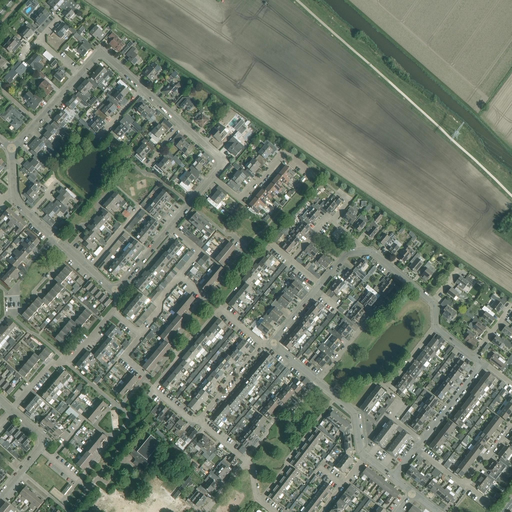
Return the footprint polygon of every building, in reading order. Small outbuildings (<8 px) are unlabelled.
[(29,0),(25,5),(28,7),(30,5),(35,9),(39,4),(34,0),(29,0)] [(63,9),(69,2),(66,0),(62,0),(61,0),(57,0),(56,2),(53,0),(50,0),(48,3),(56,11),(60,6),(63,8),(61,10),(62,10),(63,9)] [(78,12),(74,9),(77,6),(76,5),(77,4),(72,1),(70,0),(69,2),(63,9),(66,5),(69,7),(63,14),(69,20),(72,16),(74,14),(75,15),(78,12)] [(35,16),(33,19),(37,23),(41,26),(44,22),(47,19),(50,15),(47,12),(43,9),(42,8),(39,11),(40,12),(36,17),(35,16)] [(32,32),(35,28),(37,29),(29,22),(24,29),(25,30),(20,35),(27,41),(27,40),(28,40),(31,37),(30,37),(33,33),(32,32)] [(61,37),(68,29),(62,23),(54,32),(61,38),(61,37)] [(105,35),(102,32),(96,26),(90,33),(95,38),(97,37),(101,40),(105,35)] [(83,57),(92,47),(88,43),(85,40),(76,33),(75,35),(73,36),(81,43),(75,49),(79,53),(83,57)] [(124,45),(118,39),(116,38),(117,36),(113,33),(109,37),(112,41),(110,43),(115,47),(114,48),(119,52),(124,45)] [(18,45),(21,42),(15,36),(12,40),(11,39),(4,47),(10,52),(12,50),(14,52),(17,49),(17,48),(19,46),(18,45)] [(140,59),(135,54),(137,51),(133,48),(126,55),(130,59),(128,60),(134,66),(140,59)] [(44,67),(38,63),(41,59),(35,54),(29,61),(33,64),(31,66),(29,67),(34,71),(35,71),(38,75),(41,72),(40,71),(44,67)] [(52,69),(58,63),(53,59),(48,65),(52,69)] [(13,79),(18,73),(22,73),(23,74),(27,69),(32,74),(34,71),(29,67),(28,66),(26,68),(21,64),(19,62),(4,79),(7,81),(10,77),(13,79)] [(155,72),(159,68),(153,63),(147,70),(145,68),(141,72),(151,81),(157,74),(155,72)] [(55,73),(53,76),(56,79),(60,82),(65,77),(63,76),(66,72),(64,70),(60,67),(58,69),(55,72),(55,73)] [(109,74),(111,76),(114,74),(107,68),(105,71),(101,67),(96,72),(105,79),(109,74)] [(183,87),(174,79),(178,74),(175,71),(170,76),(166,81),(167,80),(170,84),(163,92),(167,96),(171,91),(175,95),(183,87)] [(101,83),(105,79),(96,72),(94,74),(93,73),(93,74),(94,75),(92,77),(96,81),(94,83),(98,87),(100,89),(102,86),(100,84),(101,83)] [(53,90),(48,84),(49,83),(45,80),(39,88),(48,96),(53,90)] [(98,87),(94,83),(92,82),(90,84),(86,80),(82,85),(88,91),(92,86),(95,89),(98,87)] [(107,88),(110,84),(105,80),(102,83),(107,88)] [(120,80),(118,82),(120,84),(116,89),(124,97),(129,92),(124,88),(126,85),(120,80)] [(84,95),(88,91),(82,85),(77,90),(80,92),(78,95),(86,102),(88,99),(84,95)] [(124,97),(116,89),(111,94),(109,92),(107,94),(110,97),(113,100),(115,98),(119,102),(121,100),(122,100),(123,100),(122,99),(124,97)] [(39,104),(42,100),(36,94),(33,96),(29,92),(27,94),(24,97),(32,105),(30,106),(34,110),(39,106),(38,105),(39,103),(39,104)] [(86,102),(78,95),(76,97),(74,96),(70,100),(76,106),(80,102),(86,107),(87,107),(89,105),(86,102)] [(117,108),(112,104),(114,102),(113,100),(110,97),(107,100),(108,101),(104,105),(113,113),(117,108)] [(193,106),(195,104),(195,102),(190,98),(188,100),(185,101),(183,99),(180,101),(176,105),(178,107),(180,107),(181,108),(182,109),(184,109),(186,107),(187,108),(187,110),(189,112),(190,112),(194,108),(194,106),(193,106)] [(72,110),(76,106),(70,100),(66,105),(67,107),(65,109),(74,117),(76,114),(72,110)] [(147,108),(145,105),(146,104),(142,100),(135,107),(138,110),(137,111),(141,115),(147,108)] [(113,113),(104,105),(103,104),(97,111),(99,113),(104,118),(106,116),(108,118),(113,113)] [(18,119),(22,115),(11,106),(5,113),(3,111),(0,114),(0,115),(6,120),(8,117),(14,122),(13,122),(13,124),(12,126),(16,129),(18,129),(21,126),(20,124),(22,122),(18,119)] [(153,116),(156,112),(151,108),(150,110),(147,108),(141,115),(145,118),(146,117),(149,120),(153,116)] [(74,117),(65,109),(66,110),(64,112),(62,111),(58,116),(67,123),(68,122),(70,123),(71,120),(74,117)] [(208,121),(201,115),(204,112),(201,110),(196,116),(198,114),(200,116),(195,121),(202,127),(208,121)] [(105,119),(104,118),(99,113),(97,111),(94,114),(96,115),(92,120),(101,128),(105,123),(103,121),(105,119)] [(63,128),(67,123),(58,116),(54,120),(55,121),(53,124),(54,125),(61,131),(63,129),(63,128)] [(129,125),(131,123),(124,117),(118,124),(120,126),(118,128),(125,134),(128,130),(127,129),(130,126),(129,125)] [(166,134),(173,126),(165,119),(164,121),(160,126),(159,124),(155,128),(162,135),(164,132),(166,134)] [(242,119),(234,128),(237,131),(245,122),(242,119)] [(101,128),(92,120),(88,124),(87,124),(85,127),(92,133),(94,131),(96,133),(101,128)] [(219,142),(229,131),(226,128),(225,129),(219,123),(209,134),(219,142)] [(63,133),(61,131),(54,125),(52,128),(49,124),(45,129),(47,131),(47,132),(48,132),(53,136),(55,134),(57,135),(59,134),(61,136),(63,133)] [(125,134),(118,128),(115,131),(113,129),(109,134),(117,140),(120,137),(121,138),(125,134)] [(160,137),(162,135),(155,128),(151,132),(152,133),(149,136),(154,140),(157,143),(161,139),(160,137)] [(52,144),(56,139),(53,136),(48,132),(47,132),(43,136),(48,140),(46,142),(53,148),(55,146),(52,144)] [(187,143),(184,141),(186,139),(181,135),(179,137),(177,135),(170,143),(172,144),(174,142),(177,145),(176,146),(180,150),(187,143)] [(241,142),(238,139),(234,136),(229,141),(233,145),(228,150),(235,157),(244,147),(240,144),(241,142)] [(44,144),(37,138),(33,142),(41,150),(45,146),(51,151),(53,148),(46,142),(44,144)] [(155,149),(151,146),(151,145),(153,143),(150,141),(148,143),(144,140),(141,143),(143,144),(140,148),(147,154),(149,152),(151,154),(155,149)] [(38,154),(41,150),(33,142),(28,147),(32,150),(30,152),(34,156),(41,162),(43,159),(38,154)] [(188,156),(195,148),(191,144),(189,146),(187,143),(180,150),(184,154),(185,153),(188,156)] [(277,149),(273,146),(269,143),(266,147),(265,146),(262,150),(269,155),(271,152),(273,154),(277,149)] [(144,157),(147,154),(140,148),(136,152),(137,153),(135,156),(142,163),(146,159),(144,157)] [(266,158),(269,155),(262,150),(258,154),(259,155),(257,158),(264,164),(268,159),(266,158)] [(209,160),(211,158),(205,152),(199,159),(198,158),(195,162),(202,168),(205,165),(206,166),(210,162),(209,160)] [(170,164),(173,160),(172,159),(166,153),(162,158),(163,160),(161,162),(168,169),(171,165),(170,164)] [(44,165),(41,162),(34,156),(32,158),(34,160),(30,164),(35,169),(38,171),(42,167),(44,165)] [(172,159),(173,160),(179,165),(182,162),(177,158),(176,160),(173,157),(172,159)] [(264,164),(257,158),(254,161),(253,160),(250,164),(257,170),(259,167),(261,168),(264,164)] [(31,173),(35,169),(30,164),(27,161),(23,166),(24,167),(22,169),(29,176),(34,181),(37,178),(31,173)] [(168,169),(161,162),(159,165),(157,163),(153,168),(160,174),(164,171),(165,172),(168,169)] [(200,170),(202,168),(195,162),(192,166),(193,167),(190,170),(199,177),(198,176),(202,172),(200,170)] [(254,172),(257,170),(250,164),(246,168),(248,170),(246,172),(242,169),(242,170),(250,176),(252,178),(256,174),(254,172)] [(295,174),(284,165),(282,168),(283,169),(282,170),(288,175),(290,173),(293,176),(295,174)] [(199,177),(190,170),(191,171),(189,174),(187,173),(184,177),(191,183),(193,180),(195,181),(199,177)] [(250,176),(242,170),(240,173),(238,171),(234,176),(242,182),(244,179),(246,180),(250,176)] [(286,178),(288,175),(282,170),(278,175),(288,182),(289,180),(286,178)] [(288,182),(278,175),(275,179),(281,184),(283,181),(288,186),(290,184),(288,182)] [(38,188),(40,186),(34,181),(29,176),(27,178),(32,182),(28,187),(30,189),(31,189),(36,194),(40,190),(38,188)] [(240,184),(242,182),(234,176),(231,179),(233,180),(228,186),(227,184),(227,185),(232,189),(234,187),(238,190),(242,185),(240,184)] [(189,185),(191,183),(184,177),(181,180),(182,182),(179,185),(187,191),(191,187),(189,185)] [(279,186),(281,184),(275,179),(272,183),(281,191),(284,193),(286,190),(283,188),(283,189),(279,186)] [(281,191),(272,183),(268,187),(274,192),(276,190),(279,193),(281,191)] [(228,193),(226,192),(219,186),(215,191),(217,192),(214,195),(221,201),(228,193)] [(69,194),(62,187),(59,190),(58,189),(57,191),(60,195),(65,199),(69,195),(74,199),(76,197),(71,192),(69,194)] [(272,194),(274,192),(268,187),(265,191),(272,197),(274,199),(276,197),(272,194)] [(265,191),(261,188),(257,192),(259,193),(265,198),(267,196),(270,199),(272,197),(265,191)] [(36,194),(31,189),(30,189),(28,192),(27,191),(23,195),(28,199),(28,200),(32,204),(28,200),(30,198),(34,201),(39,197),(36,194)] [(172,198),(163,191),(159,195),(167,201),(168,203),(172,198)] [(263,201),(265,198),(259,193),(257,192),(254,196),(255,197),(265,205),(266,203),(263,201)] [(126,203),(125,201),(115,193),(111,197),(117,202),(122,208),(126,203)] [(65,206),(68,202),(65,199),(60,195),(56,199),(62,205),(61,207),(66,211),(68,209),(65,206)] [(167,201),(159,195),(156,199),(163,205),(167,201)] [(225,204),(221,201),(214,195),(212,197),(210,196),(206,201),(215,208),(220,203),(223,206),(225,204)] [(265,205),(255,197),(254,196),(250,200),(252,202),(258,207),(260,205),(263,207),(265,205)] [(114,205),(117,202),(111,197),(107,202),(116,210),(118,208),(114,205)] [(337,206),(341,202),(336,197),(332,202),(330,200),(326,204),(334,211),(336,208),(336,207),(337,206)] [(163,205),(156,199),(153,203),(160,209),(162,210),(165,207),(163,205)] [(256,209),(258,207),(252,202),(250,200),(247,204),(250,207),(248,210),(252,214),(254,211),(258,214),(259,212),(256,209)] [(334,211),(326,204),(323,201),(320,206),(316,203),(315,205),(319,209),(321,211),(323,209),(330,214),(331,213),(332,213),(334,211)] [(59,209),(51,202),(47,207),(55,214),(57,216),(61,211),(64,214),(66,211),(61,207),(59,209)] [(116,210),(107,202),(103,206),(108,211),(111,208),(114,212),(116,210)] [(160,209),(153,203),(150,207),(158,214),(159,214),(157,213),(160,209)] [(240,205),(234,212),(236,214),(242,207),(240,205)] [(321,214),(317,211),(319,209),(315,205),(314,206),(313,205),(311,207),(313,209),(310,212),(318,219),(320,216),(319,216),(321,214)] [(57,216),(55,214),(47,207),(45,209),(44,208),(42,210),(47,215),(43,219),(51,227),(56,223),(51,219),(54,215),(56,217),(57,216)] [(158,214),(150,207),(146,211),(155,218),(158,214)] [(358,218),(355,216),(355,215),(355,214),(354,213),(355,212),(350,208),(347,211),(348,211),(348,212),(343,218),(349,223),(350,222),(352,224),(358,218)] [(8,219),(13,213),(9,209),(1,218),(3,220),(6,217),(8,219)] [(111,216),(103,209),(101,211),(103,213),(101,216),(107,221),(111,216)] [(125,210),(121,214),(126,219),(130,214),(125,210)] [(318,219),(310,212),(307,210),(302,217),(308,222),(309,219),(313,223),(315,221),(315,222),(318,219)] [(236,214),(234,212),(228,219),(230,221),(236,214)] [(379,227),(375,224),(376,223),(377,223),(382,217),(381,217),(383,215),(382,215),(383,214),(380,212),(372,221),(369,225),(372,227),(369,230),(370,231),(367,234),(372,238),(378,231),(376,229),(379,227)] [(9,226),(18,217),(13,213),(8,219),(10,221),(7,224),(9,226)] [(193,225),(200,216),(196,213),(189,221),(193,225)] [(360,232),(368,222),(367,219),(365,220),(364,217),(361,215),(356,220),(359,222),(354,228),(360,232)] [(107,221),(101,216),(99,218),(97,216),(95,218),(103,225),(107,221)] [(197,228),(203,221),(204,219),(200,216),(193,225),(197,228)] [(307,225),(309,223),(308,222),(302,217),(301,216),(299,218),(302,221),(301,221),(301,223),(302,224),(300,226),(308,233),(310,230),(309,230),(311,228),(307,225)] [(17,227),(22,221),(18,217),(9,226),(11,228),(14,225),(17,227)] [(103,225),(95,218),(93,220),(95,222),(93,224),(99,230),(103,225)] [(159,224),(152,218),(148,222),(157,230),(157,229),(156,228),(159,224)] [(201,231),(207,224),(208,223),(204,219),(203,221),(197,228),(201,231)] [(18,234),(27,225),(22,221),(17,227),(19,229),(16,232),(18,234)] [(117,230),(121,225),(117,222),(113,226),(115,228),(117,230)] [(157,230),(148,222),(145,226),(152,232),(154,233),(157,230)] [(204,235),(211,228),(212,226),(208,223),(207,224),(201,231),(204,235)] [(99,230),(93,224),(91,227),(89,225),(87,227),(91,230),(95,234),(99,230)] [(152,232),(145,226),(142,230),(149,236),(152,232)] [(306,236),(308,233),(300,226),(298,229),(297,229),(294,229),(292,231),(298,236),(301,238),(302,236),(304,237),(305,235),(306,236)] [(209,238),(215,231),(211,228),(204,235),(209,238)] [(106,243),(100,238),(95,234),(91,230),(87,235),(92,240),(95,237),(98,241),(105,246),(107,244),(106,243)] [(149,236),(142,230),(138,234),(146,240),(149,236)] [(40,242),(28,231),(26,233),(32,239),(30,241),(36,247),(40,242)] [(299,240),(301,238),(298,236),(292,231),(290,233),(291,237),(289,239),(297,246),(299,243),(300,241),(299,240)] [(389,244),(394,238),(396,235),(394,233),(391,233),(388,237),(384,234),(378,241),(382,245),(383,246),(384,244),(386,247),(389,244)] [(146,240),(138,234),(135,238),(142,244),(146,240)] [(95,242),(92,240),(87,235),(83,239),(86,242),(84,245),(83,244),(90,251),(94,246),(93,244),(95,242)] [(399,248),(396,246),(399,243),(394,238),(389,244),(392,246),(389,250),(394,255),(399,248)] [(295,249),(297,246),(289,239),(286,244),(285,243),(283,244),(282,248),(289,255),(293,250),(294,248),(295,249)] [(36,247),(30,241),(27,243),(24,240),(22,242),(32,251),(36,247)] [(139,251),(141,252),(144,248),(135,240),(131,245),(139,251)] [(183,246),(176,241),(173,245),(179,250),(183,246)] [(32,251),(22,242),(20,244),(24,247),(22,250),(28,255),(32,251)] [(237,248),(230,242),(227,245),(224,242),(223,244),(232,252),(234,250),(235,251),(237,248)] [(179,250),(173,245),(171,243),(167,247),(169,249),(176,254),(179,250)] [(232,252),(223,244),(221,246),(224,249),(222,251),(230,257),(231,255),(230,254),(232,252)] [(308,255),(315,247),(312,245),(312,246),(310,244),(304,251),(308,255)] [(139,251),(131,245),(128,249),(135,255),(139,251)] [(412,257),(415,253),(406,245),(399,253),(401,255),(399,259),(404,263),(407,260),(411,256),(412,257)] [(100,246),(93,253),(97,256),(103,249),(100,246)] [(313,259),(319,252),(317,250),(315,247),(308,255),(313,259)] [(28,255),(22,250),(20,252),(16,249),(14,251),(24,260),(28,255)] [(135,255),(128,249),(125,252),(132,258),(135,255)] [(176,254),(169,249),(166,252),(165,252),(173,258),(176,254)] [(24,260),(14,251),(13,253),(16,256),(14,259),(20,264),(24,260)] [(230,257),(222,251),(220,253),(217,251),(216,253),(225,261),(227,259),(228,259),(230,257)] [(132,258),(125,252),(122,256),(129,262),(132,258)] [(173,258),(165,252),(162,256),(171,263),(174,259),(173,258)] [(225,261),(216,253),(214,255),(217,257),(215,260),(222,266),(224,264),(223,263),(225,261)] [(277,260),(268,253),(264,257),(271,263),(273,261),(275,262),(277,260)] [(206,263),(210,258),(205,254),(201,259),(205,262),(206,263)] [(423,264),(418,259),(420,257),(417,254),(415,256),(412,260),(414,262),(409,268),(413,271),(412,271),(414,273),(415,272),(415,273),(419,269),(423,264)] [(129,262),(122,256),(121,255),(117,259),(126,266),(129,262)] [(321,266),(328,258),(325,256),(325,257),(323,255),(321,258),(320,257),(319,257),(314,263),(320,268),(321,266)] [(171,263),(162,256),(159,260),(165,265),(167,267),(171,263)] [(269,265),(271,263),(264,257),(261,262),(270,269),(271,267),(269,265)] [(20,264),(14,259),(12,261),(8,258),(6,260),(14,266),(16,268),(20,264)] [(326,270),(332,262),(328,258),(321,266),(326,270)] [(126,266),(117,259),(114,263),(121,269),(124,265),(125,266),(126,266)] [(361,271),(367,263),(362,259),(359,262),(356,260),(353,264),(357,268),(355,270),(365,278),(366,276),(361,271)] [(100,270),(106,263),(102,260),(96,267),(100,270)] [(165,265),(159,260),(156,264),(162,269),(165,265)] [(270,269),(261,262),(258,265),(264,271),(266,269),(268,271),(270,269)] [(121,269),(114,263),(111,267),(118,273),(121,269)] [(436,270),(432,267),(427,263),(422,269),(425,272),(420,277),(423,279),(422,279),(425,282),(432,273),(433,274),(436,270)] [(162,269),(156,264),(152,268),(159,273),(162,269)] [(264,271),(258,265),(256,264),(252,268),(259,274),(261,272),(263,273),(265,271),(264,271)] [(225,271),(223,269),(218,265),(216,268),(213,265),(211,267),(221,275),(223,272),(224,273),(225,271)] [(17,274),(19,272),(16,268),(14,266),(10,271),(18,278),(19,276),(17,274)] [(73,271),(67,266),(63,271),(69,276),(73,271)] [(118,273),(111,267),(109,266),(106,270),(114,277),(118,273)] [(194,275),(198,271),(193,267),(190,271),(194,275)] [(221,275),(211,267),(210,269),(213,272),(211,274),(218,280),(219,279),(218,278),(221,275)] [(161,275),(159,273),(152,268),(149,271),(148,271),(155,277),(158,280),(160,278),(159,278),(161,275)] [(257,276),(259,274),(252,268),(249,272),(258,280),(259,278),(257,276)] [(365,278),(355,270),(353,272),(350,269),(348,271),(346,273),(353,280),(357,275),(363,280),(365,278)] [(18,278),(10,271),(6,275),(11,281),(14,278),(16,280),(18,278)] [(69,276),(63,271),(59,275),(65,280),(69,276)] [(155,277),(148,271),(147,273),(145,271),(143,273),(152,280),(155,277)] [(191,280),(194,275),(190,271),(186,276),(191,280)] [(258,280),(249,272),(245,276),(245,277),(252,282),(254,280),(256,282),(258,280)] [(148,284),(152,280),(143,273),(140,277),(148,284)] [(303,287),(296,281),(299,277),(293,273),(291,275),(290,276),(293,282),(291,285),(300,292),(303,289),(302,288),(303,287)] [(349,284),(353,280),(346,273),(343,276),(344,276),(342,278),(346,281),(344,283),(348,287),(350,288),(352,286),(349,284)] [(218,280),(211,274),(208,277),(205,274),(204,276),(213,284),(215,281),(216,282),(218,280)] [(9,283),(11,281),(6,275),(2,280),(10,287),(11,285),(9,283)] [(65,280),(59,275),(54,280),(58,283),(60,285),(65,280)] [(244,278),(242,281),(246,284),(251,288),(252,286),(250,284),(252,282),(245,277),(245,276),(243,275),(242,276),(244,278)] [(213,284),(204,276),(202,278),(205,280),(203,283),(210,289),(212,287),(211,286),(213,284)] [(390,284),(392,281),(386,276),(380,283),(382,285),(390,292),(393,287),(390,284)] [(469,288),(474,282),(468,277),(465,280),(460,276),(455,282),(464,289),(466,286),(469,288)] [(85,282),(79,277),(76,281),(81,286),(85,282)] [(140,277),(137,281),(145,288),(148,284),(140,277)] [(137,281),(136,280),(133,283),(135,284),(133,285),(142,292),(145,288),(137,281)] [(88,291),(93,286),(89,281),(84,287),(88,291)] [(300,292),(291,285),(287,281),(285,284),(287,286),(284,289),(292,296),(294,294),(296,296),(297,295),(297,296),(300,292)] [(348,287),(344,283),(343,282),(341,284),(337,281),(335,282),(333,285),(340,291),(344,287),(346,289),(348,287)] [(64,288),(60,285),(58,283),(54,287),(60,292),(64,288)] [(210,289),(203,283),(201,285),(198,283),(196,285),(199,287),(206,293),(208,290),(209,291),(210,289)] [(251,292),(252,290),(251,288),(246,284),(242,288),(251,295),(253,293),(251,292)] [(340,291),(333,285),(330,287),(331,288),(330,289),(329,289),(325,294),(328,296),(332,291),(337,295),(340,291)] [(390,292),(382,285),(379,289),(376,286),(373,289),(380,294),(382,292),(386,296),(390,292)] [(93,295),(98,289),(93,286),(88,291),(86,294),(91,298),(93,295)] [(60,292),(54,287),(50,292),(56,297),(60,292)] [(251,295),(242,288),(239,292),(245,298),(247,295),(249,297),(251,296),(251,295)] [(377,298),(375,297),(378,294),(371,288),(369,292),(368,291),(367,291),(367,294),(368,294),(366,296),(374,303),(377,298)] [(459,294),(451,288),(447,294),(453,299),(456,296),(458,298),(459,299),(460,299),(461,299),(462,299),(464,299),(466,299),(468,298),(468,297),(461,291),(459,294)] [(97,299),(102,293),(98,289),(93,295),(97,299)] [(292,300),(287,296),(289,294),(292,296),(284,289),(279,296),(280,297),(290,305),(292,302),(292,301),(292,300)] [(56,297),(50,292),(46,296),(52,301),(56,297)] [(244,300),(245,298),(239,292),(235,296),(244,304),(246,302),(244,300)] [(102,303),(107,297),(102,293),(97,299),(102,303)] [(146,299),(140,293),(136,297),(143,303),(146,299)] [(196,300),(189,294),(186,297),(183,294),(182,296),(191,304),(193,301),(194,302),(196,300)] [(503,306),(505,303),(508,300),(504,297),(501,300),(496,296),(494,295),(492,295),(490,298),(491,299),(495,302),(489,310),(490,311),(492,308),(498,313),(502,307),(503,308),(504,307),(503,306)] [(52,301),(46,296),(42,301),(44,303),(47,306),(52,301)] [(191,304),(182,296),(180,298),(183,300),(181,303),(188,309),(190,307),(189,306),(191,304)] [(244,304),(235,296),(232,300),(238,306),(240,304),(242,306),(244,304)] [(374,303),(366,296),(362,301),(360,299),(358,301),(361,303),(365,307),(367,304),(370,307),(374,303)] [(44,303),(42,301),(38,297),(34,302),(41,308),(43,306),(42,305),(44,303)] [(106,307),(112,302),(107,297),(102,303),(106,307)] [(143,303),(136,297),(133,301),(140,307),(143,303)] [(290,305),(280,297),(279,300),(276,299),(273,302),(277,305),(279,303),(285,308),(286,308),(287,308),(290,305)] [(237,308),(238,306),(232,300),(228,305),(237,312),(239,310),(237,308)] [(140,307),(133,301),(130,305),(136,311),(140,307)] [(41,308),(34,302),(30,307),(36,312),(38,310),(39,311),(41,308)] [(184,313),(174,305),(171,302),(169,304),(176,309),(174,312),(175,313),(181,318),(183,316),(182,315),(184,313)] [(283,314),(275,308),(277,305),(273,302),(271,305),(273,309),(271,311),(280,319),(283,316),(282,315),(283,314)] [(324,308),(323,308),(324,307),(322,305),(322,306),(316,302),(315,304),(313,303),(311,305),(313,306),(322,314),(323,312),(321,310),(324,308)] [(363,307),(357,302),(352,309),(362,317),(365,313),(361,309),(363,307)] [(188,309),(181,303),(179,305),(176,303),(174,305),(184,313),(186,310),(187,311),(188,309)] [(138,312),(136,311),(130,305),(127,309),(133,314),(133,315),(135,316),(138,312)] [(322,314),(313,306),(311,305),(310,307),(311,308),(309,310),(316,316),(318,317),(321,314),(322,314)] [(452,320),(457,313),(447,306),(445,309),(443,311),(445,312),(442,315),(448,320),(450,318),(452,320)] [(36,312),(30,307),(26,311),(32,316),(36,312)] [(494,319),(489,315),(491,313),(484,307),(481,310),(486,313),(482,319),(490,325),(494,319)] [(92,314),(88,311),(86,309),(82,313),(88,319),(92,314)] [(132,320),(135,316),(133,315),(133,314),(127,309),(123,313),(130,319),(130,318),(132,320)] [(362,317),(352,309),(346,316),(347,317),(352,321),(355,318),(358,321),(362,317)] [(316,316),(309,310),(306,314),(304,313),(306,314),(313,321),(316,316)] [(32,316),(26,311),(22,316),(28,321),(32,316)] [(280,319),(271,311),(269,314),(267,313),(264,316),(266,318),(268,316),(276,322),(277,322),(278,322),(280,319)] [(88,319),(82,313),(78,318),(84,323),(88,319)] [(175,313),(174,315),(177,317),(175,320),(182,326),(184,324),(183,323),(185,321),(183,319),(181,318),(175,313)] [(313,321),(306,314),(304,313),(302,316),(304,317),(302,318),(311,326),(314,322),(313,321)] [(272,327),(265,320),(266,318),(264,316),(261,319),(263,322),(261,324),(270,332),(272,328),(272,327)] [(349,327),(352,324),(348,320),(344,317),(341,320),(341,321),(341,322),(339,325),(348,333),(352,329),(349,327)] [(486,329),(481,325),(482,322),(476,317),(471,323),(470,323),(468,325),(468,326),(471,328),(472,328),(478,332),(481,334),(486,329)] [(78,318),(74,323),(77,325),(80,328),(84,323),(78,318)] [(225,325),(217,318),(215,320),(217,321),(215,323),(222,329),(225,325)] [(311,326),(302,318),(302,319),(304,320),(300,324),(308,330),(311,326)] [(16,326),(8,319),(6,321),(8,323),(6,325),(12,331),(16,326)] [(77,325),(74,323),(70,320),(67,324),(73,330),(77,325)] [(182,326),(175,320),(173,322),(170,320),(168,322),(177,329),(179,327),(180,328),(182,326)] [(177,329),(168,322),(166,324),(169,326),(167,329),(175,335),(177,332),(175,332),(177,329)] [(308,330),(300,324),(299,322),(295,327),(297,328),(304,334),(308,330)] [(222,329),(215,323),(213,325),(211,324),(210,326),(218,333),(222,329)] [(73,330),(67,324),(63,329),(69,334),(73,330)] [(270,332),(261,324),(259,326),(256,326),(252,331),(257,335),(260,331),(265,335),(266,334),(267,335),(270,332)] [(12,331),(6,325),(4,328),(2,326),(0,328),(8,335),(12,331)] [(122,333),(113,325),(109,330),(115,335),(117,333),(121,336),(122,333)] [(348,333),(339,325),(338,325),(341,328),(338,332),(334,329),(332,331),(340,338),(342,336),(344,338),(348,333)] [(218,333),(210,326),(208,328),(210,330),(208,332),(215,337),(218,333)] [(511,329),(510,329),(506,326),(505,327),(501,332),(506,336),(507,335),(510,337),(511,335),(511,329)] [(8,335),(0,328),(0,327),(0,331),(1,332),(0,332),(0,335),(4,339),(8,335)] [(297,328),(293,332),(292,331),(293,332),(301,338),(304,334),(297,328)] [(69,334),(63,329),(59,334),(65,339),(69,334)] [(175,335),(167,329),(165,331),(162,329),(161,330),(170,338),(172,336),(173,337),(175,335)] [(113,338),(115,335),(109,330),(105,335),(109,338),(115,343),(115,342),(116,341),(113,338)] [(170,338),(161,330),(159,332),(162,335),(160,337),(162,339),(167,343),(169,341),(168,340),(170,338)] [(477,341),(473,338),(475,335),(468,330),(466,333),(469,335),(465,340),(473,346),(477,341)] [(301,338),(293,332),(292,331),(288,335),(290,336),(297,342),(301,338)] [(338,340),(340,338),(332,331),(330,333),(331,335),(328,339),(330,341),(337,347),(338,348),(342,343),(338,340)] [(215,337),(208,332),(206,334),(204,332),(203,334),(210,340),(211,341),(215,337)] [(65,339),(59,334),(55,338),(61,344),(65,339)] [(210,340),(203,334),(201,336),(199,335),(197,337),(206,344),(210,340)] [(429,341),(430,342),(437,347),(439,349),(446,341),(437,334),(434,338),(432,337),(429,341)] [(297,342),(290,336),(288,335),(285,339),(287,340),(294,346),(297,342)] [(511,345),(511,343),(506,340),(502,337),(501,339),(497,336),(492,342),(496,345),(499,347),(501,349),(505,345),(509,349),(511,345)] [(206,344),(197,337),(196,339),(197,341),(196,343),(203,348),(206,344)] [(119,346),(115,342),(115,343),(109,338),(105,342),(111,347),(113,345),(117,348),(119,346)] [(168,344),(167,343),(162,339),(160,341),(163,343),(161,346),(168,352),(170,350),(169,349),(171,346),(168,344)] [(294,346),(287,340),(285,339),(281,343),(290,351),(294,346)] [(248,348),(250,346),(243,340),(240,344),(248,351),(250,349),(248,348)] [(109,350),(111,347),(105,342),(104,341),(100,346),(111,355),(112,353),(109,350)] [(337,347),(330,341),(326,345),(323,342),(320,345),(330,353),(331,351),(330,350),(331,349),(333,351),(337,347)] [(439,349),(437,347),(430,342),(429,341),(426,345),(427,346),(427,347),(431,350),(429,352),(434,356),(437,358),(438,357),(435,355),(439,349)] [(203,348),(196,343),(194,345),(192,343),(190,345),(199,353),(203,348)] [(248,351),(240,344),(236,348),(243,354),(245,352),(246,353),(248,351)] [(168,352),(161,346),(159,348),(156,345),(154,347),(164,355),(165,353),(166,354),(168,352)] [(199,353),(190,345),(189,347),(190,349),(189,351),(196,357),(199,353)] [(327,356),(330,353),(320,345),(318,348),(321,351),(317,355),(326,363),(330,358),(327,356)] [(111,355),(100,346),(96,350),(103,357),(105,354),(109,357),(111,355)] [(52,353),(46,347),(42,352),(48,357),(52,353)] [(164,355),(154,347),(153,349),(156,352),(154,354),(161,360),(163,358),(162,357),(164,355)] [(243,354),(236,348),(233,352),(241,360),(243,357),(241,356),(243,354)] [(101,359),(103,357),(96,350),(92,355),(94,356),(103,364),(105,362),(101,359)] [(432,359),(434,356),(429,352),(427,355),(423,351),(422,350),(418,355),(430,364),(432,360),(432,359)] [(92,359),(94,356),(92,355),(88,351),(84,356),(93,364),(95,362),(92,359)] [(196,357),(189,351),(187,353),(185,351),(183,354),(192,361),(196,357)] [(48,357),(42,352),(38,357),(40,359),(44,362),(48,357)] [(241,360),(233,352),(229,356),(227,355),(236,362),(238,360),(239,362),(241,360)] [(274,359),(267,353),(264,355),(263,354),(261,356),(270,363),(274,359)] [(40,359),(38,357),(34,354),(30,358),(36,363),(40,359)] [(161,360),(154,354),(152,357),(149,354),(147,356),(156,364),(158,362),(159,363),(161,360)] [(189,365),(192,361),(183,354),(182,356),(184,357),(182,359),(189,365)] [(326,363),(317,355),(316,354),(309,362),(317,368),(319,365),(322,367),(326,363)] [(507,362),(499,356),(498,357),(494,354),(491,358),(492,358),(490,361),(494,364),(495,364),(498,366),(498,367),(501,369),(504,366),(507,369),(510,366),(511,362),(508,360),(507,362)] [(236,362),(227,355),(224,359),(231,365),(232,363),(234,364),(236,362)] [(427,367),(430,364),(418,355),(415,359),(416,360),(421,364),(419,366),(424,370),(426,367),(427,367)] [(93,364),(84,356),(80,360),(86,365),(88,363),(91,366),(93,364)] [(156,364),(147,356),(145,358),(148,361),(146,363),(154,369),(155,367),(154,366),(156,364)] [(270,363),(261,356),(260,358),(261,359),(259,361),(267,368),(270,363)] [(36,363),(30,358),(26,363),(32,368),(36,363)] [(189,365),(182,359),(180,361),(182,363),(180,365),(187,371),(190,366),(189,365)] [(231,365),(224,359),(220,363),(229,371),(231,368),(229,367),(231,365)] [(87,371),(84,368),(86,365),(80,360),(76,365),(86,373),(87,371)] [(467,365),(460,360),(456,364),(463,370),(467,365)] [(267,368),(259,361),(258,364),(256,362),(254,364),(263,372),(267,368)] [(32,368),(26,363),(23,368),(29,373),(32,368)] [(154,369),(146,363),(144,365),(141,363),(139,365),(143,367),(142,368),(149,373),(151,371),(152,371),(154,369)] [(229,371),(220,363),(217,368),(224,373),(226,371),(227,373),(229,371)] [(263,372),(254,364),(253,366),(254,367),(252,370),(260,376),(263,372)] [(418,377),(424,370),(419,366),(417,368),(412,365),(411,364),(408,368),(418,376),(418,377)] [(463,370),(456,364),(453,368),(460,374),(463,370)] [(187,371),(180,365),(178,367),(177,365),(175,367),(183,375),(187,371)] [(183,375),(175,367),(173,370),(175,371),(173,373),(180,379),(183,375)] [(29,373),(23,368),(19,372),(25,377),(29,373)] [(224,373),(217,368),(214,372),(222,379),(224,377),(222,375),(224,373)] [(414,380),(418,376),(408,368),(404,373),(406,374),(410,377),(408,380),(413,383),(415,381),(414,380)] [(460,374),(453,368),(449,373),(450,373),(451,373),(457,378),(460,374)] [(71,377),(65,372),(63,370),(60,375),(67,381),(71,377)] [(260,376),(252,370),(251,372),(249,370),(247,372),(256,380),(260,376)] [(222,379),(214,372),(210,376),(217,381),(219,379),(220,381),(222,379)] [(256,380),(247,372),(246,374),(247,376),(245,378),(253,384),(254,385),(253,384),(256,380)] [(495,379),(494,378),(487,372),(483,377),(492,383),(495,379)] [(180,379),(173,373),(171,375),(170,374),(168,376),(176,383),(180,379)] [(457,378),(451,373),(450,373),(449,373),(450,373),(447,377),(455,383),(458,379),(457,378)] [(138,379),(132,374),(129,377),(126,374),(125,376),(134,384),(136,381),(137,382),(139,380),(138,379)] [(67,381),(60,375),(56,379),(64,386),(67,381)] [(134,384),(125,376),(123,378),(126,381),(124,383),(131,389),(133,387),(132,387),(134,384)] [(176,383),(168,376),(166,378),(168,379),(166,381),(173,387),(176,383)] [(217,381),(210,376),(207,380),(215,387),(217,385),(215,384),(217,381)] [(455,383),(447,377),(444,382),(452,387),(455,383)] [(492,383),(483,377),(480,381),(487,386),(489,388),(493,384),(492,384),(492,383)] [(253,384),(245,378),(244,380),(246,381),(244,384),(251,390),(254,385),(253,384)] [(408,390),(413,383),(408,380),(406,382),(402,379),(401,378),(398,382),(405,388),(408,390)] [(64,386),(56,379),(52,384),(60,390),(62,392),(64,390),(62,388),(64,386)] [(306,387),(308,384),(304,381),(301,383),(296,379),(293,383),(294,385),(301,390),(301,391),(301,390),(302,391),(303,390),(303,389),(305,387),(306,387)] [(215,387),(207,380),(206,380),(208,382),(205,386),(213,393),(215,391),(213,389),(215,387)] [(0,386),(4,391),(10,385),(5,381),(0,386)] [(173,387),(166,381),(164,383),(163,382),(161,384),(169,391),(173,387)] [(487,386),(480,381),(477,385),(484,391),(487,386)] [(402,393),(405,388),(398,382),(395,386),(395,387),(399,391),(398,393),(402,397),(404,395),(402,393)] [(452,387),(444,382),(441,386),(448,392),(450,393),(452,389),(453,388),(452,387)] [(131,389),(124,383),(122,385),(119,383),(117,385),(127,393),(129,390),(130,391),(131,389)] [(60,390),(52,384),(48,388),(56,395),(60,390)] [(213,393),(205,386),(202,384),(199,388),(201,390),(208,395),(210,393),(212,395),(213,393)] [(251,390),(244,384),(242,386),(240,384),(238,386),(247,394),(251,390)] [(9,395),(14,389),(10,385),(4,391),(9,395)] [(127,393),(117,385),(116,387),(119,389),(117,392),(121,395),(120,396),(122,398),(123,397),(127,393)] [(301,390),(294,385),(291,389),(294,392),(296,393),(297,394),(301,390)] [(484,391),(477,385),(473,390),(480,395),(482,396),(486,392),(484,391)] [(247,394),(238,386),(237,388),(239,389),(237,392),(244,398),(247,394)] [(385,392),(377,386),(377,387),(376,386),(375,388),(375,389),(374,391),(382,397),(385,392)] [(448,392),(441,386),(437,390),(445,396),(448,392)] [(288,387),(284,391),(291,396),(292,394),(294,395),(296,393),(294,392),(291,389),(288,387)] [(56,395),(48,388),(45,392),(52,399),(56,395)] [(291,396),(284,391),(282,389),(278,393),(281,395),(287,400),(291,396)] [(208,395),(201,390),(198,394),(206,401),(208,399),(206,397),(208,395)] [(445,396),(437,390),(434,395),(441,401),(445,396)] [(480,395),(473,390),(470,394),(471,395),(477,399),(480,395)] [(382,397),(374,391),(372,393),(372,392),(370,394),(371,395),(370,395),(378,401),(382,397)] [(52,399),(45,392),(41,397),(49,403),(52,399)] [(242,400),(244,398),(237,392),(235,394),(233,393),(231,395),(240,402),(243,404),(245,402),(242,400)] [(287,400),(281,395),(278,393),(275,397),(277,399),(284,404),(287,400)] [(206,401),(198,394),(194,398),(201,404),(203,402),(205,403),(206,401)] [(43,402),(36,395),(32,400),(39,407),(43,402)] [(240,402),(231,395),(230,396),(232,398),(230,400),(237,406),(240,402)] [(378,401),(370,395),(369,397),(368,397),(367,399),(367,400),(375,406),(378,401)] [(440,402),(436,399),(431,395),(428,399),(436,405),(439,401),(439,402),(440,402)] [(479,400),(477,399),(471,395),(468,399),(475,405),(479,400)] [(284,404),(277,399),(275,397),(273,399),(270,397),(269,399),(271,401),(278,406),(279,404),(281,406),(283,403),(284,404)] [(201,404),(194,398),(191,402),(200,409),(201,407),(199,406),(201,404)] [(278,406),(271,401),(269,399),(267,401),(270,403),(268,405),(274,410),(278,406)] [(436,405),(428,399),(425,404),(432,409),(436,405)] [(477,407),(475,405),(468,399),(465,404),(472,409),(474,411),(477,407)] [(39,407),(32,400),(28,404),(36,411),(39,407)] [(107,406),(100,400),(98,403),(95,400),(93,402),(103,409),(105,407),(106,408),(107,406)] [(237,406),(230,400),(228,402),(226,401),(224,403),(233,411),(237,406)] [(375,406),(367,400),(366,400),(364,402),(365,402),(363,404),(371,410),(375,406)] [(103,409),(93,402),(92,404),(94,406),(92,408),(100,415),(101,413),(100,412),(103,409)] [(200,409),(191,402),(187,406),(194,412),(196,410),(198,411),(200,409)] [(233,411),(224,403),(223,405),(221,404),(219,406),(228,413),(230,415),(233,411)] [(30,418),(36,411),(28,404),(24,409),(27,411),(25,413),(30,418)] [(371,410),(363,404),(362,406),(361,406),(360,408),(360,409),(368,415),(371,410)] [(432,409),(425,404),(421,408),(423,409),(429,414),(429,413),(432,409)] [(465,404),(461,408),(469,413),(472,409),(465,404)] [(163,415),(168,410),(162,405),(159,409),(156,406),(151,412),(155,415),(156,413),(159,416),(157,419),(161,423),(164,420),(166,417),(163,415)] [(274,410),(268,405),(264,409),(271,414),(271,415),(272,415),(273,414),(273,413),(272,412),(274,410)] [(228,413),(219,406),(218,407),(220,409),(217,411),(225,417),(228,413)] [(461,408),(460,406),(456,411),(458,412),(465,418),(469,413),(461,408)] [(271,414),(264,409),(262,407),(259,411),(267,418),(271,414)] [(511,412),(505,407),(502,411),(509,416),(511,412)] [(100,415),(92,408),(90,411),(87,408),(86,410),(95,418),(98,416),(99,416),(100,415)] [(429,414),(429,413),(429,414),(423,409),(421,408),(423,409),(420,413),(427,419),(430,415),(429,414)] [(95,418),(86,410),(84,412),(87,415),(85,418),(93,424),(94,422),(93,421),(95,418)] [(225,417),(217,411),(216,413),(214,412),(212,414),(221,422),(225,417)] [(330,423),(337,414),(333,411),(329,416),(327,415),(322,421),(325,423),(327,421),(330,423)] [(509,416),(502,411),(498,415),(505,421),(509,416)] [(172,426),(177,421),(174,419),(176,416),(170,412),(166,417),(164,420),(169,424),(166,427),(169,429),(172,426)] [(462,422),(465,418),(458,412),(455,416),(462,422)] [(427,419),(420,413),(416,418),(424,424),(427,419)] [(221,422),(212,414),(211,416),(213,417),(211,420),(218,426),(221,422)] [(264,422),(266,420),(259,414),(255,419),(264,426),(265,424),(265,423),(264,422)] [(334,426),(341,417),(337,414),(330,423),(334,426)] [(45,427),(50,421),(52,419),(50,417),(48,415),(40,423),(41,423),(40,425),(42,427),(43,426),(45,427)] [(464,423),(462,422),(455,416),(453,415),(450,419),(461,428),(464,423)] [(499,425),(503,421),(496,416),(493,420),(499,425)] [(339,429),(346,421),(341,417),(334,426),(339,429)] [(424,424),(416,418),(413,422),(420,428),(424,424)] [(264,426),(255,419),(252,423),(258,429),(259,429),(260,430),(261,430),(259,428),(261,426),(262,427),(263,427),(264,426)] [(383,426),(372,440),(374,442),(382,448),(387,452),(386,452),(394,458),(395,458),(395,457),(411,437),(411,436),(390,420),(388,419),(383,426)] [(184,432),(181,429),(185,424),(180,420),(173,427),(177,430),(174,433),(180,438),(185,431),(184,432)] [(499,425),(493,420),(489,424),(496,429),(499,425)] [(48,432),(56,423),(54,421),(53,423),(50,421),(45,427),(47,429),(46,430),(48,432)] [(350,424),(346,421),(339,429),(343,433),(347,428),(350,424)] [(456,426),(449,421),(446,425),(453,431),(456,426)] [(420,428),(413,422),(409,426),(417,432),(420,428)] [(53,435),(59,429),(62,425),(58,424),(58,425),(56,423),(48,432),(51,435),(52,433),(53,435)] [(260,430),(259,429),(258,429),(252,423),(251,423),(254,425),(250,429),(258,436),(259,435),(259,433),(258,433),(260,430)] [(12,435),(17,429),(15,427),(16,426),(13,424),(13,425),(12,425),(7,431),(12,435)] [(496,429),(489,424),(486,428),(493,434),(496,429)] [(453,431),(446,425),(442,429),(449,435),(453,431)] [(191,440),(198,432),(192,428),(188,433),(185,431),(180,438),(185,442),(189,438),(191,440)] [(493,434),(486,428),(483,433),(490,438),(493,434)] [(16,439),(21,433),(17,429),(12,435),(16,439)] [(58,439),(65,431),(63,429),(61,431),(59,429),(53,435),(55,436),(54,437),(56,440),(58,439)] [(258,436),(250,429),(246,434),(254,440),(256,437),(257,437),(258,436)] [(324,435),(321,432),(317,429),(315,432),(314,432),(313,433),(320,439),(324,435)] [(449,435),(442,429),(439,434),(446,439),(449,435)] [(106,437),(107,436),(105,434),(104,435),(100,432),(98,435),(95,432),(93,434),(103,442),(106,438),(106,437)] [(18,445),(26,437),(21,433),(16,439),(14,442),(18,446),(18,445)] [(320,439),(313,433),(312,435),(310,438),(317,443),(320,439)] [(490,438),(483,433),(480,437),(486,442),(490,438)] [(103,442),(93,434),(92,436),(95,439),(93,441),(100,447),(101,446),(100,445),(103,442)] [(254,440),(246,434),(243,438),(251,445),(252,443),(252,442),(254,440)] [(446,439),(439,434),(436,438),(443,443),(446,439)] [(28,435),(26,437),(18,445),(21,447),(26,452),(31,447),(27,444),(30,442),(31,441),(27,438),(29,436),(28,435)] [(202,447),(209,439),(204,435),(202,438),(199,435),(197,437),(193,443),(201,449),(202,447)] [(146,468),(154,458),(158,453),(155,451),(160,444),(151,436),(140,449),(137,446),(130,455),(135,459),(135,461),(133,462),(137,466),(139,464),(141,464),(146,468)] [(486,442),(480,437),(476,441),(477,443),(477,442),(483,447),(486,442)] [(250,446),(251,445),(243,438),(239,442),(243,445),(240,448),(245,452),(247,449),(249,446),(250,446)] [(317,443),(310,438),(308,441),(308,440),(307,442),(314,448),(317,443)] [(443,443),(436,438),(432,442),(439,448),(443,443)] [(217,448),(213,445),(214,444),(209,439),(202,447),(207,452),(206,453),(210,457),(217,448)] [(5,442),(2,445),(7,449),(10,446),(11,445),(6,441),(5,442)] [(100,447),(93,441),(91,444),(88,441),(86,443),(95,451),(98,448),(99,449),(100,447)] [(314,448),(307,442),(305,444),(303,446),(310,452),(314,448)] [(352,454),(351,442),(344,443),(346,454),(350,457),(352,454)] [(439,448),(432,442),(429,447),(436,452),(439,448)] [(484,448),(483,447),(477,442),(477,443),(474,446),(481,452),(484,448)] [(95,451),(86,443),(85,445),(88,448),(85,450),(87,452),(93,456),(94,454),(93,454),(95,451)] [(172,447),(179,453),(181,449),(175,444),(172,447)] [(310,452),(303,446),(301,449),(300,451),(307,456),(310,452)] [(481,452),(474,446),(471,451),(478,456),(481,452)] [(511,447),(509,449),(505,446),(501,450),(509,457),(511,454),(511,447)] [(66,456),(69,452),(65,448),(61,452),(66,456)] [(507,460),(509,457),(501,450),(497,455),(502,459),(500,461),(508,467),(509,464),(508,463),(509,461),(507,460)] [(307,456),(300,451),(299,452),(297,455),(304,460),(307,456)] [(478,456),(471,451),(468,455),(475,460),(478,456)] [(95,458),(93,456),(87,452),(85,454),(82,452),(81,454),(90,461),(92,459),(93,460),(95,458)] [(90,461),(81,454),(79,456),(82,458),(80,460),(87,467),(89,464),(88,463),(90,461)] [(238,462),(236,460),(238,458),(233,454),(231,456),(230,455),(228,458),(226,456),(222,461),(228,465),(228,466),(230,463),(234,467),(238,462)] [(353,460),(350,457),(346,454),(346,455),(344,457),(342,455),(340,457),(342,459),(349,464),(350,464),(351,465),(352,462),(351,462),(353,460)] [(304,460),(297,455),(295,458),(295,457),(293,459),(300,465),(304,460)] [(419,465),(424,459),(418,455),(415,458),(419,461),(417,463),(419,465)] [(475,460),(468,455),(464,459),(471,465),(475,460)] [(300,465),(293,459),(292,461),(290,464),(297,469),(300,465)] [(349,464),(342,459),(341,461),(339,460),(337,462),(339,463),(346,468),(347,469),(349,467),(348,466),(349,464)] [(471,465),(464,459),(461,463),(468,469),(471,465)] [(87,467),(80,460),(78,463),(75,461),(73,462),(76,465),(83,470),(84,468),(85,469),(87,467)] [(501,473),(506,466),(507,467),(508,467),(500,461),(501,462),(499,464),(494,460),(490,465),(500,472),(501,473)] [(230,471),(225,467),(227,465),(228,466),(228,465),(222,461),(216,467),(219,470),(226,476),(229,473),(228,472),(230,471)] [(346,468),(339,463),(337,462),(334,466),(343,473),(344,473),(346,471),(345,470),(346,468)] [(468,469),(461,463),(458,468),(464,473),(465,472),(468,469)] [(416,469),(410,465),(406,470),(407,472),(405,474),(406,475),(409,478),(409,477),(410,477),(415,470),(416,469)] [(501,473),(500,472),(490,465),(487,469),(492,474),(490,476),(495,480),(501,473)] [(298,472),(295,470),(291,467),(290,468),(288,471),(295,476),(298,472)] [(367,477),(372,471),(367,467),(362,473),(360,476),(362,477),(364,475),(367,477)] [(464,473),(458,468),(454,472),(461,478),(464,473)] [(226,476),(219,470),(217,473),(214,471),(213,472),(211,471),(209,473),(210,474),(211,474),(216,479),(217,476),(222,480),(223,478),(224,479),(226,476)] [(414,481),(420,474),(415,470),(410,477),(414,481)] [(295,476),(288,471),(286,474),(285,475),(292,481),(295,476)] [(370,483),(376,475),(372,471),(367,477),(370,479),(368,482),(370,483)] [(219,485),(214,481),(216,479),(211,474),(210,474),(204,481),(207,483),(214,489),(216,487),(217,487),(219,485)] [(418,484),(424,477),(420,474),(414,481),(418,484)] [(292,481),(285,475),(283,477),(284,477),(281,480),(288,485),(292,481)] [(376,484),(381,478),(376,475),(370,483),(371,484),(373,482),(376,484)] [(491,484),(495,480),(490,476),(489,475),(487,478),(483,475),(479,479),(487,485),(489,483),(491,484)] [(423,487),(428,480),(424,477),(418,484),(423,487)] [(379,491),(386,482),(381,478),(376,484),(379,487),(377,489),(379,491)] [(484,488),(487,485),(479,479),(476,484),(480,487),(478,489),(484,494),(487,490),(484,488)] [(288,485),(281,480),(279,482),(278,484),(285,489),(288,485)] [(430,491),(436,484),(431,480),(426,487),(430,491)] [(386,492),(391,486),(386,482),(379,491),(381,492),(383,489),(386,492)] [(214,489),(207,483),(203,488),(200,485),(198,488),(204,492),(204,493),(206,490),(211,494),(213,492),(212,492),(214,489)] [(333,488),(326,483),(322,487),(330,493),(331,491),(333,488)] [(64,495),(71,486),(69,484),(62,493),(64,495)] [(285,489),(278,484),(277,485),(277,486),(275,488),(282,494),(285,489)] [(435,494),(440,487),(436,484),(430,491),(435,494)] [(354,494),(356,491),(350,486),(348,488),(346,489),(345,490),(352,496),(354,497),(356,496),(354,494)] [(389,498),(395,489),(391,486),(386,492),(389,494),(387,497),(389,498)] [(22,501),(30,491),(27,490),(28,489),(26,487),(20,494),(22,496),(20,499),(22,501)] [(206,498),(202,495),(204,492),(198,488),(198,487),(196,490),(197,491),(193,495),(195,497),(203,503),(205,501),(205,500),(206,498)] [(330,493),(322,487),(319,491),(326,497),(328,494),(330,493)] [(444,490),(440,487),(435,494),(439,497),(444,490)] [(282,494),(275,488),(273,491),(271,492),(278,498),(282,494)] [(443,501),(450,492),(446,488),(444,490),(439,497),(443,501)] [(396,499),(400,494),(400,493),(395,489),(389,498),(388,499),(389,501),(392,496),(396,499)] [(354,497),(352,496),(345,490),(345,492),(344,493),(343,495),(349,500),(351,502),(354,497)] [(29,501),(35,494),(33,492),(32,493),(30,491),(22,501),(24,502),(26,499),(29,501)] [(326,497),(319,491),(316,496),(323,501),(324,499),(326,497)] [(278,498),(271,492),(270,494),(268,497),(275,502),(278,498)] [(452,498),(453,497),(449,494),(451,492),(450,492),(443,501),(448,504),(449,502),(453,504),(455,500),(452,498)] [(30,508),(38,499),(36,497),(37,496),(35,494),(29,501),(31,503),(29,506),(30,508)] [(203,503),(195,497),(193,495),(189,500),(188,499),(186,501),(192,506),(194,504),(199,507),(200,506),(201,506),(203,503)] [(351,502),(349,500),(343,495),(341,497),(340,498),(339,499),(346,504),(348,506),(351,502)] [(323,501),(316,496),(312,500),(319,505),(321,503),(322,503),(323,501)] [(38,509),(44,501),(41,499),(40,500),(38,499),(30,508),(32,510),(35,506),(38,509)] [(348,506),(346,504),(339,499),(338,501),(336,503),(343,509),(345,510),(348,506)] [(319,505),(312,500),(309,504),(316,510),(318,508),(317,508),(319,505)] [(165,511),(168,508),(155,501),(153,505),(149,507),(152,511),(130,511),(126,509),(122,511),(119,509),(117,511),(165,511)] [(12,508),(10,506),(6,503),(4,505),(3,505),(1,506),(8,511),(11,510),(13,511),(14,511),(15,510),(12,508)] [(341,511),(343,509),(336,503),(333,507),(339,511),(341,511)]
